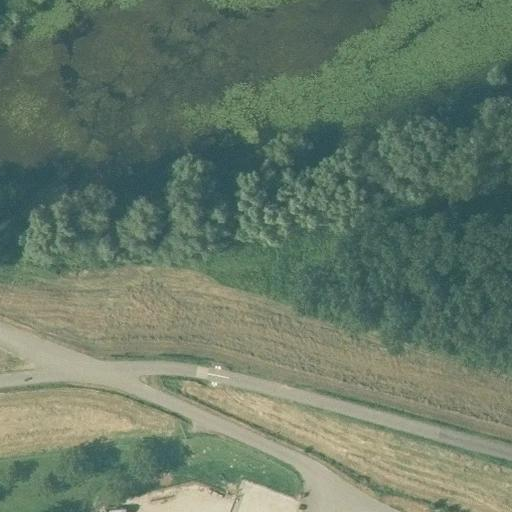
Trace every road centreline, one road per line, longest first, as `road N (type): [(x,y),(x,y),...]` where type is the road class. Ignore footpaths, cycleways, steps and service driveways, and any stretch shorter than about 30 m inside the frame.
road 1 (unclassified): [(93,372),(193,371),(511,456)]
road 2 (unclassified): [(380,511),(266,446),(93,372)]
